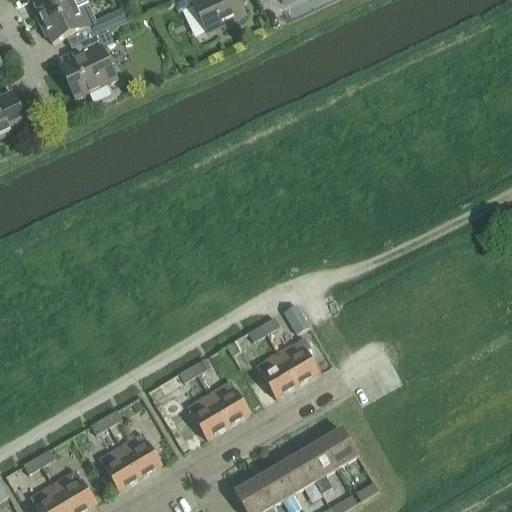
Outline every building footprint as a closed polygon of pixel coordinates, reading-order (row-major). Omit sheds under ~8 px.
[(40,3),(33,7),(37,15),(34,16),(39,27),(88,4),(85,0),(46,0),(47,0),(40,3)] [(179,0),(173,3),(179,14),(193,8),(206,35),(222,27),(224,32),(236,26),(234,22),(244,17),(235,0),(179,0)] [(96,23),(88,4),(39,27),(46,42),(48,40),(52,48),(67,40),(72,51),(109,34),(129,25),(122,11),(96,23)] [(77,62),(59,70),(75,103),(87,97),(92,106),(108,99),(104,89),(117,83),(102,52),(114,46),(109,34),(72,51),(77,62)] [(25,125),(13,99),(14,98),(13,97),(0,103),(0,138),(27,126),(26,125),(25,125)] [(297,338),(309,331),(296,309),(284,316),(297,338)] [(266,337),(279,329),(274,321),(261,329),(266,337)] [(253,345),(266,337),(261,329),(248,337),(253,345)] [(282,354),(277,356),(297,390),(319,377),(306,355),(311,352),(304,340),(299,344),(282,354)] [(276,403),(297,390),(277,356),(256,369),(276,403)] [(197,378),(210,371),(205,362),(192,370),(197,378)] [(192,370),(174,380),(179,389),(197,378),(192,370)] [(228,431),(250,418),(230,384),(208,397),(228,431)] [(207,444),(228,431),(208,397),(186,410),(207,444)] [(117,414),(104,422),(109,430),(119,425),(122,423),(146,409),(141,400),(138,402),(117,414)] [(104,422),(91,430),(96,438),(99,436),(109,430),(104,422)] [(336,471),(358,458),(353,450),(342,433),(321,446),(336,471)] [(140,483),(162,470),(142,437),(120,450),(140,483)] [(323,498),(333,492),(325,478),(336,471),(321,446),(299,458),(315,485),(314,485),(323,498)] [(118,496),(140,483),(120,450),(99,462),(118,496)] [(41,470),(54,463),(49,454),(36,462),(41,470)] [(293,498),(314,485),(315,485),(299,458),(277,471),(293,498)] [(28,478),(41,470),(36,462),(23,469),(28,478)] [(271,511),(293,498),(277,471),(256,484),(271,511)] [(66,511),(90,511),(96,509),(75,474),(52,487),(66,511)] [(242,511),(269,511),(271,511),(256,484),(234,497),(242,511)] [(0,504),(8,500),(0,485),(0,504)] [(361,503),(362,503),(378,494),(373,486),(356,495),(361,503)] [(35,511),(66,511),(52,487),(29,501),(35,511)] [(352,498),(335,508),(336,511),(346,511),(357,506),(352,498)]
